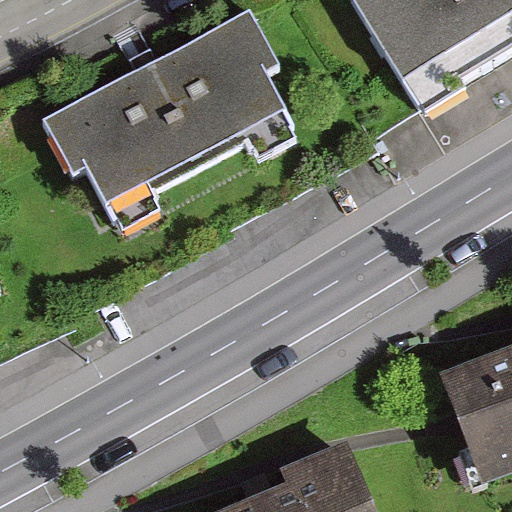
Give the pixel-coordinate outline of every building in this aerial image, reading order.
[(511,0),(344,0),(411,106),(511,43),(511,0)] [(252,27),(47,138),(112,257),(317,146),(252,27)] [(0,247),(0,277),(12,271),(0,247)] [(511,350),(438,379),(487,508),(511,498),(511,350)] [(253,511),(370,511),(351,461),(290,485),(294,496),(257,511),(253,511)]
